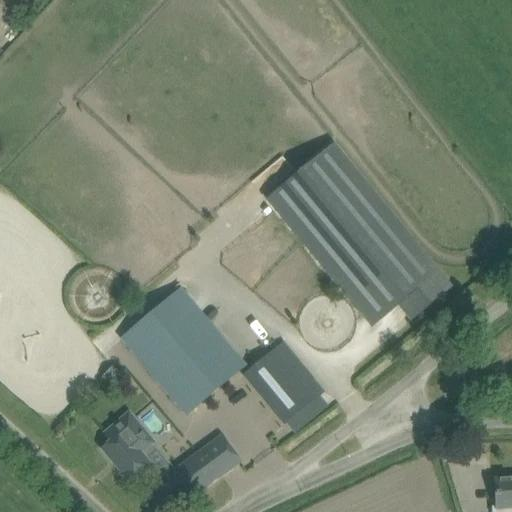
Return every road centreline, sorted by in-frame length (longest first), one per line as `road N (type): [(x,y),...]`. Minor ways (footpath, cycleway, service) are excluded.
road 1 (unclassified): [(250,505),(409,386)]
road 2 (unclassified): [(250,505),(410,441)]
road 3 (unclassified): [(409,386),(511,313)]
road 4 (unclassified): [(93,511),(0,427)]
